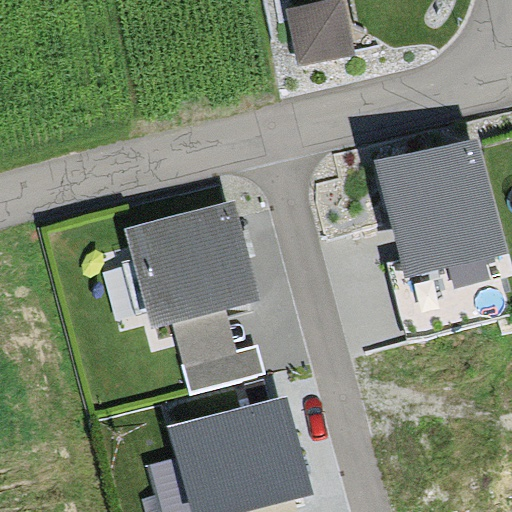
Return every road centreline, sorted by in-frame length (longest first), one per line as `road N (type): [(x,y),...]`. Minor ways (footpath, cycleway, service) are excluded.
road 1 (residential): [(274,129),(371,511)]
road 2 (residential): [(0,198),(274,129)]
road 3 (residential): [(274,129),(511,73)]
